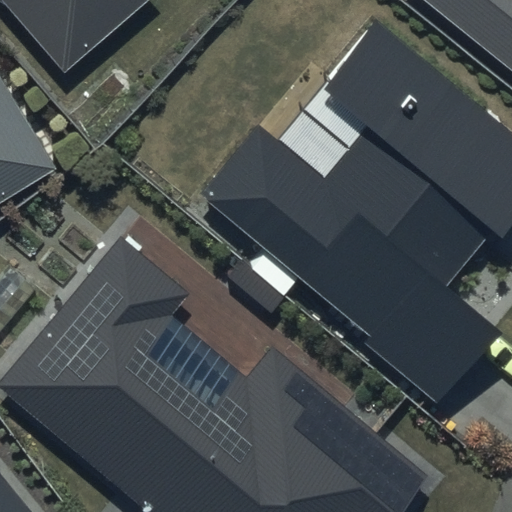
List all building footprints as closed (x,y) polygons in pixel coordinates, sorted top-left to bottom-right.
[(0,0),(64,72),(146,0),(0,0)] [(511,0),(426,0),(511,69),(511,0)] [(511,225),(511,129),(375,18),(319,86),(367,125),(323,179),(259,126),(203,194),(372,333),(364,343),(438,403),(498,329),(443,285),(490,228),(502,238),(511,225)] [(0,201),(57,167),(0,74),(0,201)] [(192,294),(120,235),(0,380),(0,389),(148,511),(402,511),(432,477),(273,346),(246,378),(173,317),(192,294)] [(0,511),(27,511),(0,478),(0,511)]
